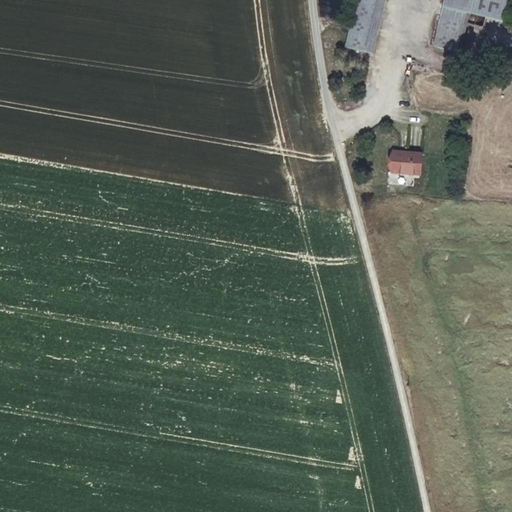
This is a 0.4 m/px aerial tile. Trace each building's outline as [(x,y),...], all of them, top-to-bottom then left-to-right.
[(353,0),(345,34),(364,38),(361,54),(369,55),(382,0),(353,0)] [(497,0),(441,0),(429,48),(452,53),(462,14),(492,22),(497,0)] [(499,23),(504,0),(497,0),(492,22),(499,23)] [(364,38),(345,34),(341,49),(361,54),(364,38)] [(416,176),(418,155),(389,153),(387,174),(416,176)]
